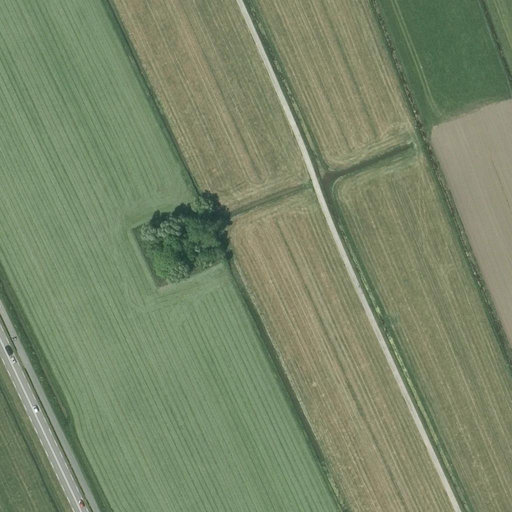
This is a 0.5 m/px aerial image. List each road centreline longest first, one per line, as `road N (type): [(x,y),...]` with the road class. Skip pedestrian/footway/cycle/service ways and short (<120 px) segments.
road 1 (unclassified): [(96,511),(0,305)]
road 2 (primary): [(79,511),(0,342)]
